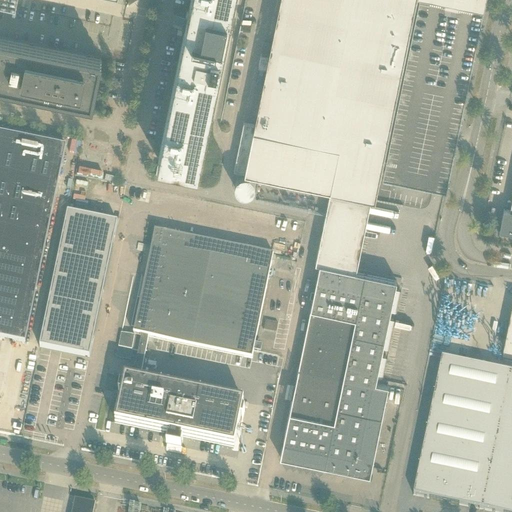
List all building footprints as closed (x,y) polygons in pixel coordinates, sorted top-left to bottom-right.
[(190,0),(158,160),(163,160),(162,165),(174,168),(176,163),(198,168),(232,0),(190,0)] [(279,0),(269,55),(261,54),(258,67),(266,69),(254,125),(243,123),(234,171),(330,191),(315,265),(320,266),(314,291),(311,290),(309,298),(313,299),(280,458),(334,469),(334,470),(334,471),(335,471),(336,471),(337,471),(337,470),(338,470),(370,476),(388,386),(375,383),(396,280),(348,270),(363,198),(374,200),(414,0),(279,0)] [(418,0),(381,178),(436,190),(444,192),(484,0),(418,0)] [(33,44),(29,44),(0,37),(0,84),(92,103),(101,58),(90,56),(86,55),(33,44)] [(0,339),(25,345),(25,344),(24,344),(65,149),(66,148),(0,134),(0,339)] [(511,197),(509,210),(503,209),(501,222),(506,223),(504,232),(511,233),(511,197)] [(67,212),(39,348),(90,357),(117,222),(67,212)] [(138,351),(132,379),(124,378),(122,386),(120,385),(118,393),(123,395),(122,401),(119,400),(115,423),(234,448),(240,418),(243,419),(244,411),(242,410),(243,402),(235,401),(229,399),(140,381),(141,376),(148,338),(237,356),(244,357),(252,359),(273,255),(155,231),(134,335),(121,332),(118,347),(138,351)] [(511,313),(502,359),(502,360),(511,361),(511,313)] [(169,370),(179,369),(179,357),(174,357),(174,361),(169,362),(169,370)] [(511,511),(511,373),(441,359),(413,495),(492,511),(511,511)]
